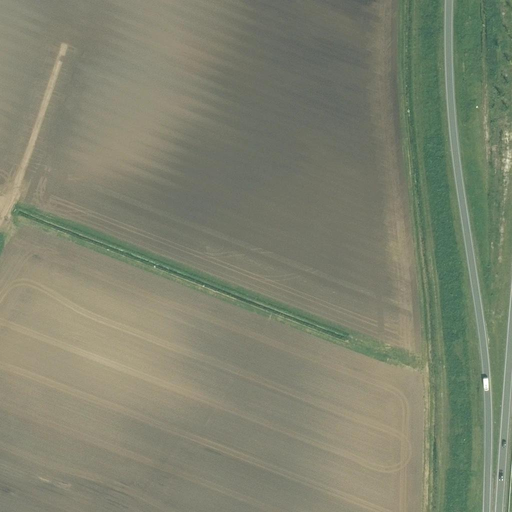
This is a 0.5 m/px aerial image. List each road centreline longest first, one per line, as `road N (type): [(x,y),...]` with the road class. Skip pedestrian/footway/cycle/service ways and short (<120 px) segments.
road 1 (trunk): [(449,0),(451,120),(484,360),(485,511)]
road 2 (track): [(0,219),(81,0)]
road 3 (trunk): [(511,321),(499,511)]
